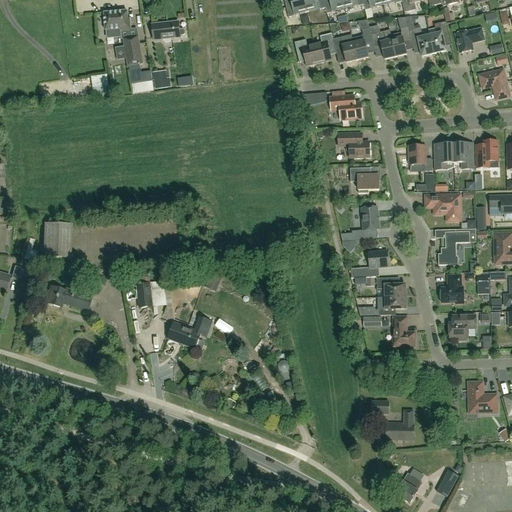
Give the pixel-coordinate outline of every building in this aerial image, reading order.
[(294,15),(306,12),(303,0),(290,0),(292,6),(286,8),(288,17),(294,16),(294,15)] [(303,0),(306,12),(319,9),(319,10),(325,9),(324,4),(322,0),(317,0),(303,0)] [(332,11),(345,8),(342,0),(329,0),(330,3),(324,4),(325,9),(326,14),(332,13),(332,11)] [(342,0),(345,8),(357,5),(358,7),(364,5),(362,1),(362,0),(342,0)] [(370,8),(383,5),(381,0),(368,0),(362,1),(364,5),(365,11),(371,10),(370,8)] [(401,0),(402,2),(404,13),(416,10),(414,3),(421,1),(420,0),(401,0)] [(448,6),(459,3),(457,0),(440,0),(441,4),(443,9),(449,8),(448,6)] [(502,24),(503,26),(510,25),(506,12),(505,10),(497,12),(500,25),(502,24)] [(131,30),(130,24),(130,19),(128,19),(127,11),(104,13),(105,31),(106,40),(121,38),(121,40),(123,39),(124,46),(126,59),(128,67),(143,64),(138,37),(137,29),(131,30)] [(180,38),(180,36),(184,36),(185,34),(185,31),(183,29),(179,30),(179,23),(160,24),(160,26),(152,27),(153,40),(162,40),(162,42),(164,43),(170,43),(171,41),(171,39),(180,38)] [(449,36),(446,23),(434,25),(436,35),(429,36),(434,55),(446,52),(443,38),(449,36)] [(401,33),(391,36),(390,31),(389,31),(396,58),(407,55),(403,42),(411,40),(409,31),(408,28),(400,30),(401,33)] [(422,58),(434,55),(429,36),(423,38),(420,28),(409,31),(411,40),(412,45),(418,43),(422,58)] [(384,61),(396,58),(389,31),(371,36),(369,29),(362,31),(363,37),(352,39),(354,44),(353,44),(357,61),(368,58),(365,45),(372,43),(374,49),(381,47),(384,61)] [(469,32),(455,35),(459,55),(473,51),(472,44),(484,41),(482,29),(469,32)] [(335,52),(333,40),(331,35),(320,37),(321,43),(314,45),(319,64),(332,61),(330,56),(336,55),(335,52)] [(348,45),(346,37),(333,40),(335,52),(343,50),(346,64),(357,61),(353,44),(348,45)] [(307,46),(306,41),(294,43),(298,57),(304,56),(306,67),(319,64),(314,45),(307,46)] [(492,51),(494,57),(506,53),(504,47),(492,51)] [(506,56),(496,59),(498,66),(508,64),(506,56)] [(496,100),(509,97),(503,71),(479,77),(482,89),(493,87),(496,100)] [(96,94),(108,93),(106,76),(95,76),(96,94)] [(166,77),(154,78),(155,90),(168,88),(166,77)] [(152,80),(131,83),(132,94),(154,91),(152,80)] [(362,119),(361,104),(346,105),(345,98),(330,99),(331,111),(340,110),(341,121),(362,119)] [(349,153),(349,159),(369,158),(369,143),(361,143),(359,141),(359,134),(338,135),(338,147),(346,147),(346,151),(347,153),(349,153)] [(483,146),(476,147),(476,169),(498,168),(497,142),(483,142),(483,146)] [(461,164),(461,170),(474,170),(473,144),(453,145),(454,164),(461,164)] [(453,145),(434,145),(434,171),(447,171),(447,164),(454,164),(453,145)] [(410,172),(432,172),(432,159),(425,159),(424,147),(409,147),(410,172)] [(358,183),(358,194),(369,194),(368,191),(379,191),(378,169),(350,169),(350,183),(358,183)] [(459,196),(434,197),(434,204),(435,204),(436,215),(447,214),(447,222),(454,221),(458,221),(458,214),(460,214),(459,196)] [(490,208),(501,208),(501,215),(504,215),(505,219),(506,220),(511,219),(511,196),(489,197),(490,208)] [(355,231),(356,238),(368,237),(367,231),(379,230),(377,208),(361,209),(363,231),(355,231)] [(70,259),(71,226),(44,225),(43,258),(70,259)] [(441,255),(438,255),(438,266),(456,266),(456,244),(469,244),(469,233),(445,233),(445,249),(441,249),(441,255)] [(495,257),(497,257),(498,265),(511,264),(511,246),(511,235),(494,235),(495,257)] [(35,241),(30,239),(24,259),(33,262),(36,252),(32,251),(35,241)] [(387,252),(368,254),(369,268),(351,270),(352,279),(375,277),(374,268),(388,267),(387,252)] [(17,281),(18,279),(24,281),(27,271),(21,269),(15,267),(11,280),(17,281)] [(506,281),(505,273),(489,273),(490,281),(506,281)] [(0,290),(5,292),(10,277),(0,274),(0,290)] [(441,289),(441,303),(455,303),(455,304),(463,304),(463,288),(461,289),(460,276),(448,277),(448,289),(441,289)] [(136,286),(137,286),(139,309),(153,307),(153,306),(166,305),(164,283),(151,285),(149,278),(135,280),(136,286)] [(392,279),(377,279),(377,292),(385,292),(385,298),(405,297),(405,285),(392,286),(392,279)] [(480,284),(480,294),(490,293),(489,283),(480,284)] [(87,312),(92,297),(66,289),(65,292),(51,288),(46,304),(61,309),(63,303),(67,304),(67,306),(87,312)] [(380,310),(380,316),(395,316),(395,310),(406,309),(405,297),(385,298),(385,310),(380,310)] [(480,314),(480,324),(491,324),(491,314),(480,314)] [(449,338),(458,338),(458,341),(467,341),(467,338),(468,338),(467,331),(469,329),(476,329),(475,316),(462,317),(462,324),(449,324),(449,338)] [(382,318),(364,318),(364,328),(382,327),(382,318)] [(414,346),(414,333),(406,333),(406,318),(393,318),(393,346),(414,346)] [(195,350),(195,349),(200,351),(202,350),(204,345),(203,343),(198,341),(201,335),(207,337),(210,328),(198,323),(195,332),(174,324),(168,339),(195,350)] [(469,410),(477,410),(477,413),(496,413),(496,396),(488,396),(482,397),(482,383),(468,384),(469,410)] [(388,415),(389,403),(372,402),(371,414),(388,415)] [(413,442),(414,425),(413,425),(413,412),(404,411),(404,424),(387,424),(386,441),(413,442)] [(505,442),(511,438),(511,435),(509,429),(501,433),(505,442)] [(511,460),(507,461),(506,453),(466,456),(468,486),(507,483),(507,488),(511,487),(511,460)] [(444,478),(436,492),(447,498),(455,484),(459,477),(448,471),(444,478)] [(417,491),(422,483),(408,474),(402,482),(404,483),(396,495),(410,504),(418,492),(417,491)]
